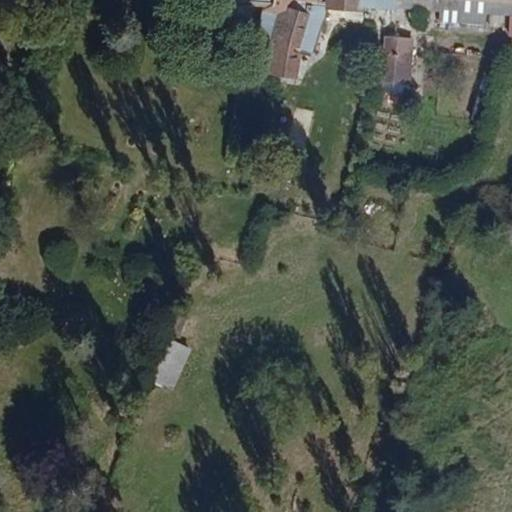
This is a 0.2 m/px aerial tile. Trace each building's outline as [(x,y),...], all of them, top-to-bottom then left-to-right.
[(246,0),(246,4),(266,5),(258,28),(318,34),(323,20),(324,21),(328,8),(396,10),(396,0),(246,0)] [(439,0),(440,2),(439,9),(486,11),(486,4),(486,0),(439,0)] [(318,34),(258,28),(245,68),(261,74),(294,79),(298,50),(312,54),(318,34)] [(402,100),(407,43),(387,41),(382,99),(402,100)] [(155,384),(175,392),(191,348),(171,341),(155,384)]
